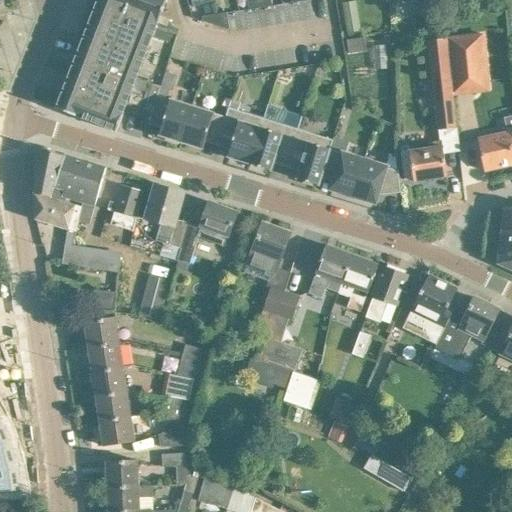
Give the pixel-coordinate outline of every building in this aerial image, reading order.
[(136,79),(158,24),(167,0),(97,0),(98,0),(56,108),(77,117),(77,116),(78,116),(77,117),(117,132),(123,114),(126,106),(151,114),(152,114),(157,95),(158,96),(161,86),(136,79)] [(258,0),(247,2),(249,10),(261,8),(259,0),(258,0)] [(357,2),(344,3),(346,31),(358,30),(357,2)] [(229,30),(227,13),(219,14),(215,25),(229,30)] [(215,25),(219,14),(203,16),(201,21),(215,25)] [(483,34),(447,38),(453,94),(479,91),(474,51),(485,50),(483,34)] [(348,52),(365,51),(365,38),(347,39),(348,52)] [(453,94),(447,38),(429,40),(439,130),(456,128),(452,94),(453,94)] [(181,142),(192,106),(158,96),(157,95),(152,114),(151,114),(150,119),(163,123),(162,128),(159,136),(166,138),(165,140),(179,144),(179,142),(181,142)] [(231,99),(228,107),(229,108),(238,110),(240,102),(231,99)] [(219,141),(229,108),(228,107),(226,116),(192,106),(181,142),(203,149),(206,137),(219,141)] [(250,164),(264,118),(238,110),(229,108),(219,141),(232,145),(228,157),(250,164)] [(288,162),(298,129),(264,118),(250,164),(251,164),(250,167),(264,171),(264,168),(271,170),(275,158),(288,162)] [(318,185),(332,140),(298,129),(288,162),(300,166),(297,178),(304,181),(303,183),(316,187),(317,185),(318,185)] [(511,151),(508,132),(507,132),(478,139),(485,171),(511,165),(511,151)] [(353,196),(364,160),(330,149),(333,140),(332,140),(318,185),(319,185),(323,173),(335,177),(331,189),(353,196)] [(429,148),(400,152),(404,180),(414,178),(414,181),(447,176),(442,141),(428,143),(429,148)] [(49,197),(64,154),(44,149),(39,152),(35,193),(36,219),(68,229),(65,247),(66,247),(63,263),(119,270),(122,253),(111,251),(85,248),(75,246),(77,232),(76,231),(82,208),(62,201),(49,197)] [(88,161),(64,154),(49,197),(62,201),(63,194),(77,199),(77,202),(95,207),(100,187),(99,187),(106,168),(88,161)] [(399,170),(364,160),(353,196),(354,196),(353,199),(367,203),(368,201),(375,203),(379,190),(387,193),(401,192),(399,170)] [(161,223),(155,241),(182,249),(190,223),(177,219),(185,193),(155,184),(145,218),(161,223)] [(110,224),(133,231),(143,191),(122,185),(116,204),(111,202),(109,209),(108,208),(107,210),(114,212),(110,224)] [(182,249),(178,261),(190,264),(198,237),(224,247),(225,243),(228,236),(230,231),(237,212),(218,206),(210,203),(201,227),(190,223),(182,249)] [(498,264),(511,270),(511,207),(504,207),(497,264),(498,264)] [(263,222),(252,251),(248,263),(266,269),(265,274),(274,278),(291,232),(263,222)] [(316,273),(309,293),(322,298),(325,289),(339,294),(339,292),(343,283),(353,255),(326,245),(316,273)] [(353,255),(343,283),(339,292),(351,297),(348,307),(361,312),(368,292),(379,264),(353,255)] [(366,317),(381,323),(388,302),(396,305),(407,275),(405,274),(407,271),(405,270),(404,274),(397,271),(399,268),(388,264),(387,267),(384,267),(366,317)] [(116,289),(118,274),(87,268),(84,283),(116,289)] [(149,275),(139,315),(160,320),(171,281),(149,275)] [(439,339),(453,311),(453,310),(448,308),(457,289),(453,287),(429,275),(406,320),(408,321),(402,331),(435,347),(439,339)] [(279,315),(287,292),(271,287),(259,325),(274,330),(279,315)] [(301,296),(287,292),(279,315),(294,319),(301,296)] [(115,294),(96,293),(95,308),(114,309),(115,294)] [(453,311),(439,339),(435,347),(460,359),(473,335),(484,340),(499,309),(474,297),(464,317),(453,311)] [(0,301),(0,325),(2,326),(1,311),(12,311),(12,301),(0,301)] [(85,322),(89,347),(120,342),(116,317),(85,322)] [(511,328),(501,353),(511,358),(511,328)] [(360,331),(352,354),(363,358),(372,336),(360,331)] [(288,354),(290,347),(268,340),(261,362),(318,380),(322,357),(294,348),(292,355),(288,354)] [(89,347),(92,371),(124,367),(120,342),(89,347)] [(345,349),(327,342),(322,364),(338,369),(345,349)] [(187,343),(184,351),(202,356),(204,348),(187,343)] [(202,356),(184,351),(182,361),(199,366),(202,356)] [(92,371),(96,395),(128,390),(124,367),(92,371)] [(193,388),(195,379),(176,375),(174,384),(172,395),(190,399),(193,388)] [(289,403),(302,406),(310,384),(296,380),(289,403)] [(96,395),(100,420),(132,415),(128,390),(96,395)] [(169,405),(186,409),(188,400),(170,397),(169,405)] [(132,415),(100,420),(104,446),(136,441),(132,415)] [(165,419),(163,428),(163,433),(159,433),(160,446),(185,445),(184,432),(181,432),(183,422),(165,419)] [(336,420),(330,436),(341,441),(347,424),(336,420)] [(3,422),(0,423),(0,447),(11,444),(3,422)] [(11,444),(0,447),(0,469),(17,466),(11,444)] [(427,461),(402,447),(394,461),(418,476),(427,461)] [(178,483),(187,483),(188,483),(195,485),(198,477),(187,474),(187,465),(186,465),(185,452),(162,454),(163,466),(177,465),(178,483)] [(106,462),(107,486),(139,485),(138,460),(106,462)] [(413,479),(388,464),(380,478),(405,493),(413,479)] [(17,466),(0,469),(0,492),(21,490),(17,466)] [(420,476),(411,492),(422,498),(431,482),(420,476)] [(228,503),(233,488),(204,479),(198,500),(227,508),(228,503)] [(184,489),(179,508),(187,510),(195,485),(188,483),(187,483),(185,489),(184,489)] [(107,486),(108,511),(110,511),(141,510),(141,511),(154,510),(153,498),(152,484),(139,485),(107,486)] [(245,491),(233,488),(228,503),(240,507),(245,491)] [(250,511),(277,511),(279,510),(255,497),(250,511)]
